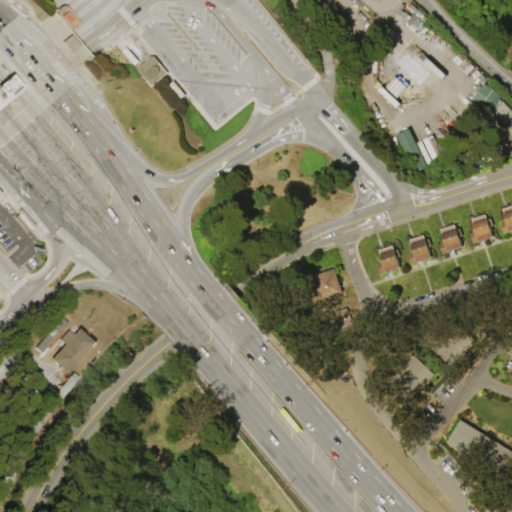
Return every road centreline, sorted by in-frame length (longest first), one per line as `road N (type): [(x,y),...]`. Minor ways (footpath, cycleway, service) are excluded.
road 1 (motorway): [(0,90),(127,246),(164,312)]
road 2 (motorway): [(0,145),(164,312)]
road 3 (secondary): [(167,343),(99,409),(30,511)]
road 4 (motorway): [(0,74),(127,246)]
road 5 (motorway): [(47,174),(164,312)]
road 6 (motorway): [(354,466),(239,332)]
road 7 (motorway): [(0,158),(108,273)]
road 8 (motorway): [(197,282),(108,157)]
road 9 (residential): [(144,0),(202,2),(265,72)]
road 10 (motorway): [(204,359),(301,475)]
road 11 (motorway): [(30,301),(94,284),(164,312)]
road 12 (motorway): [(234,146),(168,182),(108,157)]
road 13 (residential): [(511,276),(409,309),(378,306)]
road 14 (motorway): [(0,104),(76,202)]
road 15 (residential): [(307,84),(220,0)]
